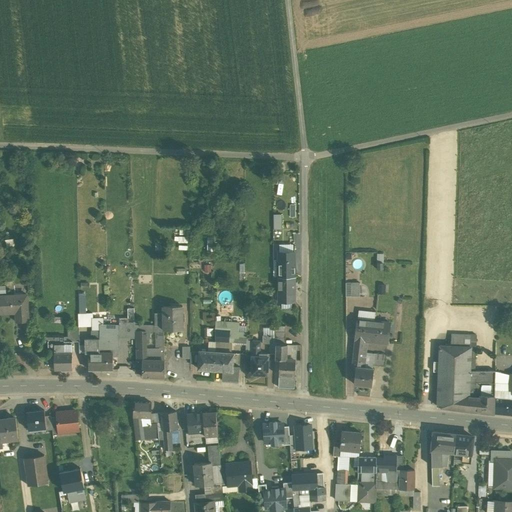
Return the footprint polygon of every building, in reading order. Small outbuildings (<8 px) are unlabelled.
[(284,228),(283,213),(273,214),(273,228),(284,228)] [(295,253),(279,253),(279,277),(294,277),(295,277),(295,253)] [(279,277),(279,301),(294,301),(294,277),(279,277)] [(360,297),(360,283),(346,283),(346,297),(360,297)] [(27,295),(0,296),(0,313),(12,312),(12,310),(15,310),(16,321),(29,320),(27,295)] [(182,306),(163,306),(163,314),(163,325),(163,330),(164,330),(183,329),(182,306)] [(119,326),(117,326),(117,336),(135,336),(135,331),(135,325),(134,308),(127,308),(127,318),(120,318),(120,326),(119,326)] [(92,313),(78,314),(78,326),(78,327),(92,326),(92,323),(92,313)] [(390,323),(358,320),(357,330),(365,331),(364,341),(367,341),(387,343),(390,323)] [(237,322),(215,321),(215,331),(231,332),(246,333),(246,323),(237,322)] [(19,322),(19,331),(30,331),(29,322),(19,322)] [(101,323),(92,323),(92,326),(93,333),(100,333),(100,325),(101,325),(101,323)] [(117,326),(101,325),(100,325),(100,333),(99,353),(101,353),(112,353),(112,356),(117,356),(117,336),(117,326)] [(78,326),(68,327),(68,341),(72,341),(72,342),(78,342),(78,327),(78,326)] [(286,345),(285,326),(273,326),(273,336),(273,344),(274,344),(276,344),(286,345)] [(365,331),(357,330),(352,367),(357,368),(357,367),(364,368),(366,353),(367,341),(364,341),(365,331)] [(146,331),(137,331),(137,354),(146,354),(146,349),(146,344),(146,331)] [(215,331),(215,341),(230,342),(231,332),(215,331)] [(231,332),(230,342),(246,343),(246,341),(246,333),(231,332)] [(100,333),(93,333),(93,339),(84,339),(85,345),(85,354),(88,354),(88,353),(99,353),(100,333)] [(469,335),(450,334),(450,345),(470,346),(470,339),(468,339),(469,335)] [(64,337),(54,337),(54,350),(54,353),(72,353),(72,342),(72,341),(68,341),(64,341),(64,337)] [(260,342),(253,341),(252,351),(252,356),(260,356),(260,353),(260,342)] [(286,345),(276,344),(276,354),(275,360),(279,360),(279,359),(287,360),(287,345),(286,345)] [(450,345),(439,345),(437,405),(437,406),(438,406),(468,410),(469,384),(471,346),(470,346),(450,345)] [(159,349),(146,349),(146,354),(146,362),(160,362),(160,349),(159,349)] [(216,352),(200,351),(198,369),(214,370),(216,352)] [(234,354),(216,352),(214,370),(222,371),(232,372),(233,366),(234,354)] [(72,353),(54,353),(54,370),(71,370),(72,353)] [(99,353),(88,353),(88,354),(88,370),(100,370),(100,361),(101,361),(101,353),(99,353)] [(112,353),(101,353),(101,361),(100,361),(100,370),(112,370),(112,356),(112,353)] [(374,354),(366,353),(364,368),(372,369),(373,366),(374,354)] [(146,354),(137,354),(137,361),(135,361),(135,373),(143,373),(143,377),(165,377),(164,362),(160,362),(146,362),(146,354)] [(386,355),(374,354),(373,366),(385,367),(386,355)] [(260,356),(252,356),(251,374),(267,375),(268,357),(267,357),(260,356)] [(287,360),(279,359),(279,360),(279,376),(295,376),(296,360),(287,360)] [(240,367),(233,366),(232,372),(222,371),(222,380),(238,381),(240,367)] [(364,368),(357,367),(357,368),(355,384),(371,386),(373,369),(372,369),(364,368)] [(474,384),(469,384),(468,410),(494,413),(494,397),(495,393),(495,383),(495,371),(475,371),(474,384)] [(295,376),(279,376),(278,387),(294,388),(295,376)] [(510,384),(495,383),(495,393),(501,394),(501,391),(510,391),(510,384)] [(511,413),(511,398),(494,397),(494,413),(511,415),(511,413)] [(152,405),(134,403),(133,417),(150,418),(151,418),(151,414),(152,405)] [(45,411),(27,413),(29,429),(46,428),(46,427),(45,416),(45,411)] [(76,411),(57,413),(57,417),(59,431),(74,430),(75,431),(77,430),(79,428),(79,426),(78,425),(76,411)] [(176,412),(161,413),(162,423),(163,430),(163,431),(171,430),(178,430),(176,412)] [(217,412),(204,413),(205,431),(205,436),(219,435),(217,412)] [(204,413),(188,415),(189,433),(205,431),(204,413)] [(150,418),(133,417),(136,441),(159,438),(158,431),(158,424),(158,422),(151,423),(150,418)] [(16,419),(0,420),(0,430),(1,441),(2,441),(19,439),(16,419)] [(265,426),(266,442),(285,442),(284,428),(284,425),(276,425),(276,423),(270,423),(270,426),(265,426)] [(311,425),(295,426),(296,435),(296,449),(312,448),(311,425)] [(171,430),(163,431),(164,439),(172,438),(171,430)] [(351,433),(343,432),(343,431),(342,431),(341,443),(340,449),(341,449),(359,451),(361,433),(351,432),(351,433)] [(456,434),(434,432),(431,450),(449,452),(454,453),(456,434)] [(472,437),(465,436),(465,435),(456,434),(454,453),(463,454),(470,454),(471,454),(472,445),(471,445),(472,437)] [(172,438),(164,439),(164,440),(165,451),(173,450),(172,438)] [(359,451),(341,449),(340,457),(349,458),(358,458),(359,451)] [(220,450),(208,452),(209,462),(211,462),(212,467),(221,466),(220,450)] [(449,452),(431,450),(432,467),(438,467),(447,466),(449,452)] [(511,451),(491,451),(491,460),(495,460),(495,459),(511,460),(511,451)] [(470,454),(463,454),(462,462),(469,463),(470,454)] [(45,455),(25,458),(29,486),(49,483),(45,455)] [(396,456),(388,456),(388,458),(376,458),(376,472),(375,482),(381,482),(381,472),(387,472),(387,482),(400,482),(400,472),(396,472),(396,456)] [(340,457),(338,457),(337,484),(344,484),(345,471),(349,471),(349,458),(340,457)] [(376,458),(358,458),(358,472),(363,472),(376,472),(376,458)] [(511,459),(511,460),(495,459),(495,460),(495,487),(511,487),(511,459)] [(209,462),(195,464),(197,486),(211,485),(213,484),(213,483),(212,467),(211,462),(209,462)] [(250,462),(227,464),(227,467),(228,483),(242,482),(243,490),(253,489),(250,462)] [(463,465),(453,464),(452,479),(462,480),(463,465)] [(80,468),(61,472),(64,491),(68,491),(83,488),(84,488),(80,468)] [(414,470),(403,470),(402,470),(400,470),(400,482),(400,489),(414,489),(414,470)] [(376,472),(363,472),(363,480),(360,484),(360,496),(364,500),(375,501),(375,492),(375,488),(375,482),(376,472)] [(316,474),(292,475),(292,483),(293,488),(300,488),(308,487),(310,487),(317,487),(316,474)] [(223,482),(213,483),(213,484),(211,485),(211,494),(224,492),(223,486),(223,482)] [(293,488),(292,483),(285,484),(285,490),(286,497),(293,496),(293,488)] [(266,484),(258,485),(259,500),(265,500),(265,491),(267,491),(266,484)] [(344,484),(337,484),(336,500),(350,501),(351,484),(344,484)] [(83,488),(68,491),(68,493),(70,502),(85,499),(83,488)] [(265,500),(266,510),(286,509),(286,497),(285,490),(278,490),(278,488),(272,488),(272,491),(267,491),(265,491),(265,500)] [(211,494),(205,494),(206,502),(214,502),(224,501),(224,492),(211,494)] [(497,511),(498,501),(488,501),(486,511),(497,511)] [(511,511),(511,502),(498,501),(497,511),(511,511)] [(171,511),(171,502),(142,503),(142,511),(171,511)] [(206,502),(196,503),(196,511),(214,511),(214,502),(206,502)]
